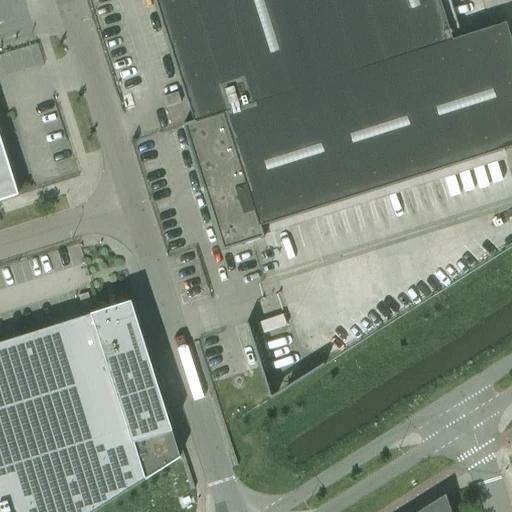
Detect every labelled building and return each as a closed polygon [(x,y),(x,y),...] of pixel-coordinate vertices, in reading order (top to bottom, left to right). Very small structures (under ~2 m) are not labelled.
[(222,251),(250,242),(263,238),(260,227),(511,146),(511,46),(505,23),(451,40),(438,0),(153,0),(193,122),(182,125),(203,192),(222,251)] [(176,93),(163,97),(166,107),(179,103),(176,93)] [(0,201),(17,196),(0,140),(0,201)] [(0,511),(96,511),(179,461),(129,305),(0,344),(0,511)] [(449,511),(444,495),(417,511),(449,511)]
